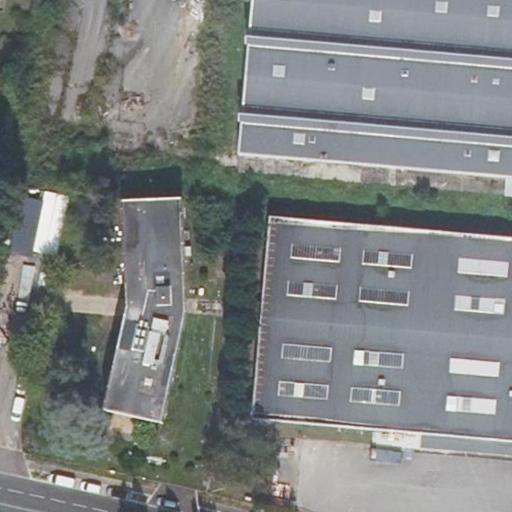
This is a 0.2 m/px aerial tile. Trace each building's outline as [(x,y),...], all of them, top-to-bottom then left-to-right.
[(511,0),(246,0),(234,156),(511,178),(511,0)] [(48,191),(46,210),(65,212),(67,193),(48,191)] [(172,211),(123,212),(126,313),(103,407),(151,420),(171,335),(174,313),(172,211)] [(249,424),(417,438),(511,445),(511,244),(265,224),(249,424)] [(511,445),(417,438),(416,455),(511,462),(511,445)]
